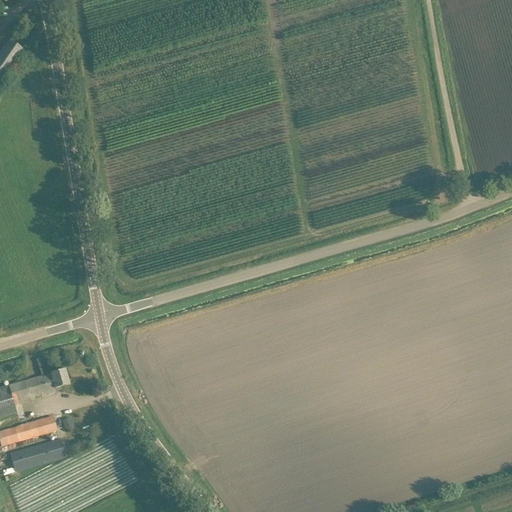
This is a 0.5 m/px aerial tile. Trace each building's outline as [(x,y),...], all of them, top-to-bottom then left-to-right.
[(0,84),(0,85),(24,51),(30,42),(15,32),(0,53),(0,84)] [(51,374),(0,388),(0,418),(17,414),(14,406),(21,404),(20,401),(29,399),(46,394),(56,391),(55,389),(70,385),(65,369),(51,374)] [(53,417),(0,432),(0,443),(1,448),(57,431),(53,417)] [(71,418),(67,419),(68,423),(64,424),(63,425),(64,429),(65,428),(74,426),(71,418)] [(60,440),(10,454),(15,473),(64,458),(60,440)]
